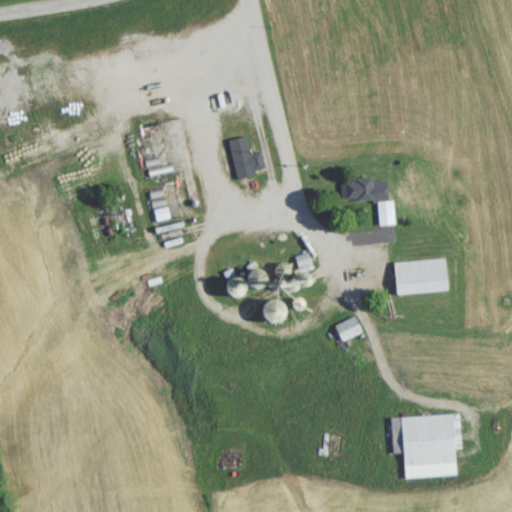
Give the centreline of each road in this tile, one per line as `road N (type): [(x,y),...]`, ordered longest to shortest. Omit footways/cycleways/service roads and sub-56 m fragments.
road 1 (residential): [(249,0),(299,227)]
road 2 (residential): [(0,20),(120,0)]
